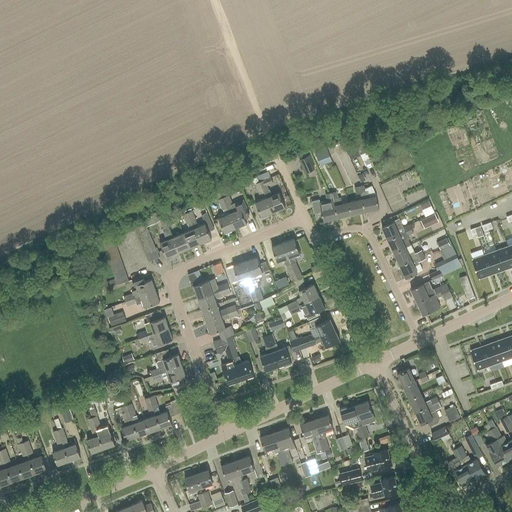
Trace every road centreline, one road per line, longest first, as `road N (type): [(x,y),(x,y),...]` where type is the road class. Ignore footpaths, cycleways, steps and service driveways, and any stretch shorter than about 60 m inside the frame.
road 1 (residential): [(225,433),(174,278),(306,218)]
road 2 (residential): [(420,340),(370,238),(352,229),(316,238)]
road 3 (tertiary): [(225,433),(374,363)]
road 4 (unclassified): [(442,510),(374,363)]
road 5 (track): [(217,0),(267,131)]
road 6 (unclassified): [(374,363),(316,238)]
road 7 (track): [(445,224),(432,190),(511,155)]
